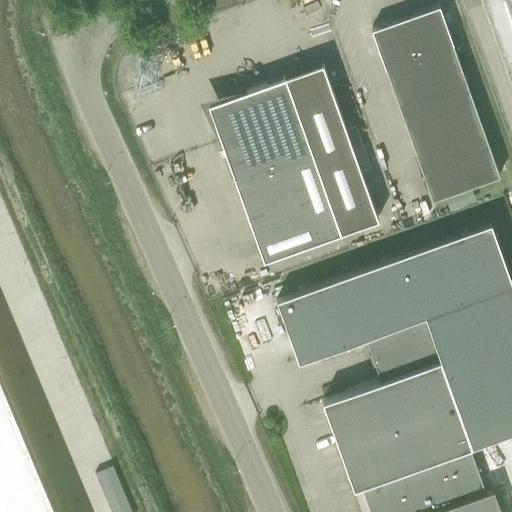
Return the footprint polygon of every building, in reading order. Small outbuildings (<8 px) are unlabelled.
[(511,0),(482,0),(511,84),(511,0)] [(439,6),(371,29),(384,68),(385,68),(431,198),(499,174),(452,43),(452,42),(439,6)] [(263,258),(340,231),(377,218),(322,62),(221,98),(212,116),(263,258)] [(298,358),(364,335),(379,378),(321,398),(353,486),(360,484),(370,511),(501,511),(493,487),(485,490),(469,445),(511,429),(511,281),(490,221),(275,297),(298,358)] [(0,511),(56,511),(0,376),(0,511)]
